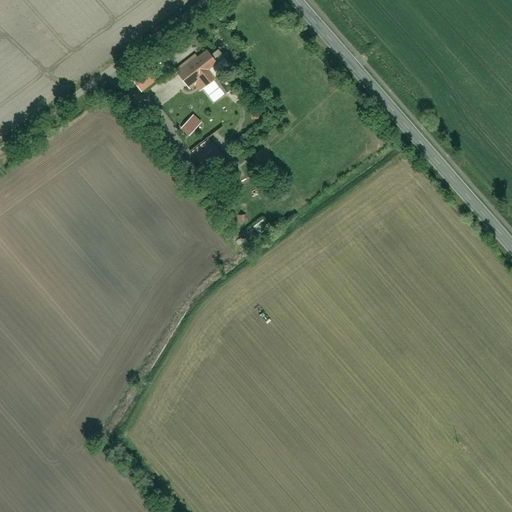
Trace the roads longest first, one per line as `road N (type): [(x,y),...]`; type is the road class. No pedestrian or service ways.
road 1 (tertiary): [(298,0),(511,244)]
road 2 (unclassified): [(0,152),(207,0)]
